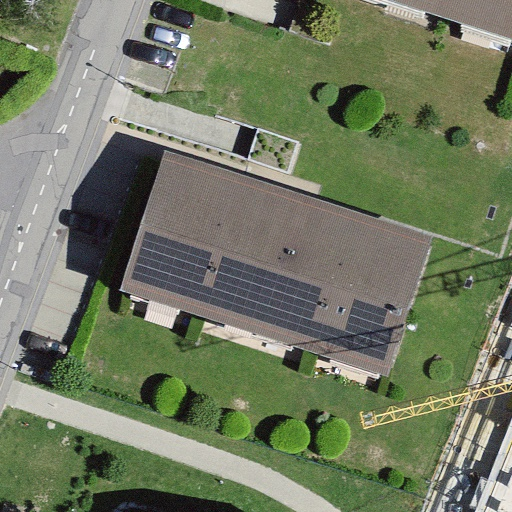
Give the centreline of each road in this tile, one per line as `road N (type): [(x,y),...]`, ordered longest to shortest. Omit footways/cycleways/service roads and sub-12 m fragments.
road 1 (residential): [(98,0),(44,145)]
road 2 (residential): [(44,145),(0,267)]
